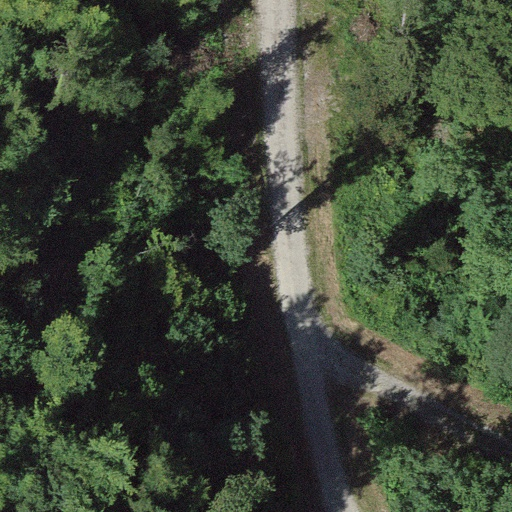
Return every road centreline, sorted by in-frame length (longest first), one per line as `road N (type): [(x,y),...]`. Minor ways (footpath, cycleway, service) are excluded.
road 1 (track): [(339,511),(284,224),(281,0)]
road 2 (track): [(304,358),(511,447)]
